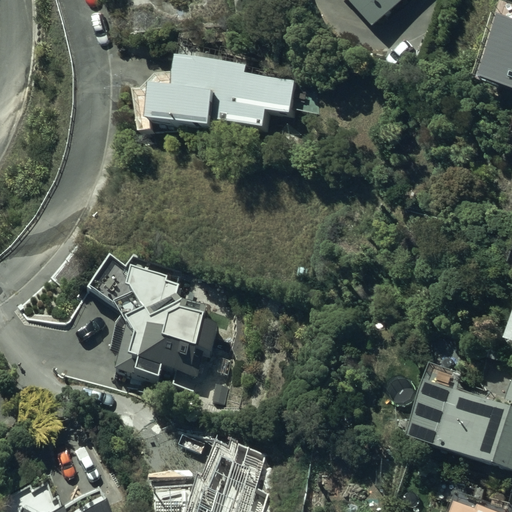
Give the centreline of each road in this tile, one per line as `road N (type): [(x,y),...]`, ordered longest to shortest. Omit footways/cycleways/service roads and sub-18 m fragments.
road 1 (residential): [(76,0),(94,104),(87,160),(38,250),(0,283)]
road 2 (residential): [(0,121),(13,76),(15,0)]
